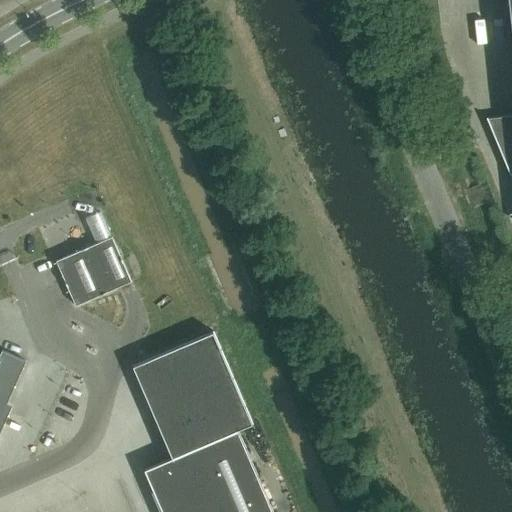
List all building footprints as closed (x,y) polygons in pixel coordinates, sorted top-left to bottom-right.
[(511,0),(508,0),(511,33),(511,115),(488,118),(487,117),(486,118),(510,175),(511,175),(509,170),(511,169),(511,0)] [(131,282),(111,237),(55,261),(75,306),(131,282)] [(213,332),(123,370),(162,462),(144,470),(161,511),(272,511),(237,430),(252,424),(213,332)] [(0,393),(9,398),(26,362),(2,351),(0,354),(0,393)] [(5,407),(9,398),(0,393),(0,431),(0,432),(10,410),(5,407)]
